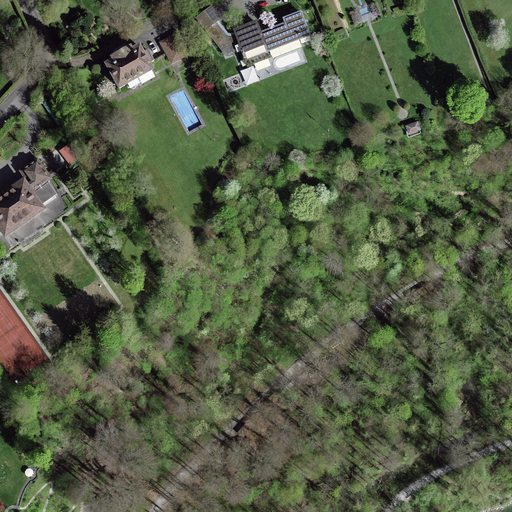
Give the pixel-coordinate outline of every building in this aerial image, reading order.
[(205,30),(206,29),(215,22),(219,19),(211,8),(196,19),(205,30)] [(235,32),(236,36),(239,44),(242,52),(241,52),(247,65),(270,57),(268,52),(300,40),(299,38),(309,34),(301,13),(284,20),(286,24),(261,34),(257,24),(235,32)] [(228,39),(215,22),(206,29),(222,50),(239,44),(236,36),(228,39)] [(172,63),(188,55),(177,35),(161,43),(172,63)] [(149,64),(153,61),(148,51),(143,54),(139,47),(132,51),(130,48),(112,58),(113,61),(106,65),(119,89),(126,85),(128,88),(132,88),(137,85),(139,82),(137,79),(152,71),(149,64)] [(49,91),(43,88),(37,102),(44,105),(49,91)] [(71,120),(55,97),(44,105),(60,128),(71,120)] [(420,130),(417,123),(407,127),(410,134),(420,130)] [(82,155),(73,143),(60,152),(70,164),(82,155)] [(49,179),(37,161),(22,172),(29,182),(24,185),(23,184),(0,199),(0,234),(4,232),(5,233),(40,209),(39,207),(57,195),(47,181),(49,179)]
